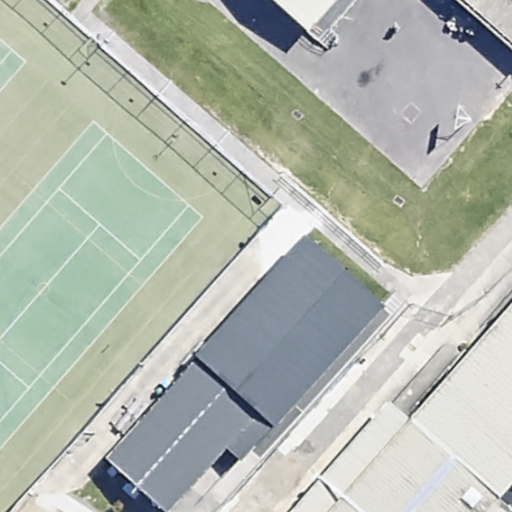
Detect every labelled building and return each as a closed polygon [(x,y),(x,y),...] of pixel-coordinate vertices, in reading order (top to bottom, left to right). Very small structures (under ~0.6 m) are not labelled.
[(321,0),(252,0),(292,33),(321,0)] [(442,0),(502,54),(511,44),(511,8),(502,0),(442,0)] [(302,229),(189,352),(263,419),(376,296),(302,229)] [(511,511),(511,255),(393,363),(264,511),(511,511)] [(185,359),(82,465),(131,511),(146,511),(241,413),(185,359)]
